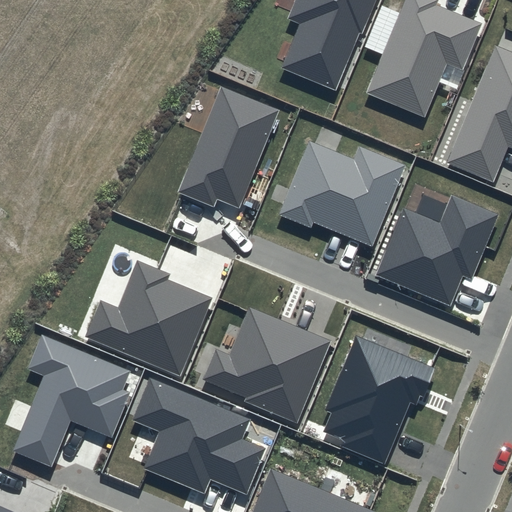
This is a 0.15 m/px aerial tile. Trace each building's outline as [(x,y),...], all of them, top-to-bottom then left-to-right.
[(295,0),(288,19),(299,24),(281,68),(335,90),(359,33),(362,35),(376,0),(295,0)] [(438,0),(404,0),(365,93),(425,118),(448,64),(462,69),(481,24),(436,5),(438,0)] [(511,51),(496,45),(447,163),(493,182),(508,146),(511,147),(511,51)] [(279,110),(220,86),(177,192),(214,207),(217,200),(239,209),(279,110)] [(406,165),(358,145),(353,159),(309,141),(279,215),(311,228),(313,223),(372,247),(406,165)] [(497,214),(451,195),(440,223),(403,208),(375,276),(450,306),(463,275),(471,278),(497,214)] [(170,274),(137,260),(117,308),(100,300),(85,336),(179,375),(211,297),(168,279),(170,274)] [(331,341),(249,307),(230,353),(216,348),(203,379),(246,397),(244,402),(297,423),(331,341)] [(130,371),(42,334),(27,369),(44,376),(13,450),(51,466),(70,419),(111,437),(130,393),(122,389),(130,371)] [(436,368),(356,335),(326,410),(332,412),(323,433),(344,441),(342,447),(385,465),(410,403),(416,405),(420,397),(424,398),(436,368)] [(250,420),(150,379),(133,420),(160,431),(144,469),(204,494),(210,479),(246,494),(265,448),(243,439),(250,420)] [(374,511),(270,468),(252,511),(374,511)]
